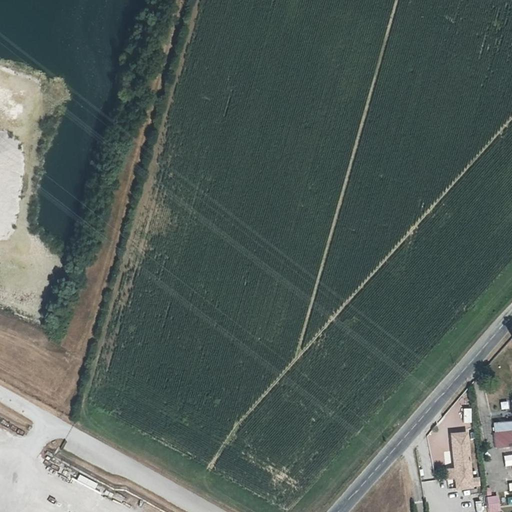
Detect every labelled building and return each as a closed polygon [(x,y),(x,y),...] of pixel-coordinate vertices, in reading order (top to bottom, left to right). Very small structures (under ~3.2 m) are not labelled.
[(493,432),(511,430),(511,420),(492,422),(493,432)] [(511,444),(511,430),(493,432),(494,446),(511,444)] [(464,434),(448,436),(453,488),(479,485),(478,477),(468,478),(464,434)] [(504,467),(511,465),(511,455),(503,456),(504,467)] [(488,511),(493,511),(500,511),(497,496),(486,498),(488,511)]
